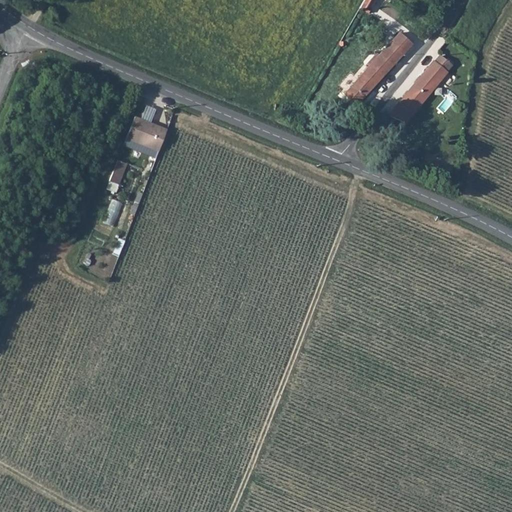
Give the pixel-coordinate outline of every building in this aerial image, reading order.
[(376,2),(373,0),(365,0),(361,8),(370,13),(376,2)] [(351,84),(344,92),(356,104),(364,95),(404,54),(414,44),(402,32),(391,42),(376,57),(373,56),(371,58),(373,61),(360,75),(351,84)] [(346,35),(341,43),(347,47),(351,39),(346,35)] [(439,55),(398,106),(410,116),(447,73),(445,70),(450,64),(439,55)] [(134,114),(126,136),(155,148),(163,126),(134,114)] [(163,126),(155,148),(159,150),(168,128),(163,126)] [(117,193),(128,163),(118,160),(107,189),(117,193)] [(281,348),(277,355),(286,359),(289,352),(281,348)]
